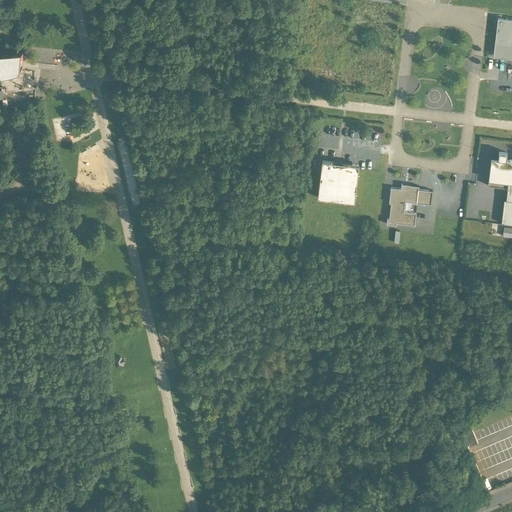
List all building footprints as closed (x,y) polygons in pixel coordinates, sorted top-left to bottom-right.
[(511,20),(498,19),(496,31),(497,31),(495,52),(511,53),(511,20)] [(23,55),(0,57),(0,80),(5,79),(6,82),(18,78),(18,76),(22,75),(23,55)] [(364,140),(364,146),(383,146),(383,132),(362,132),(362,140),(364,140)] [(506,187),(501,223),(511,224),(511,160),(491,158),(487,185),(506,187)] [(342,168),(332,167),(332,162),(322,161),(320,178),(322,178),(321,183),(321,187),(318,187),(317,198),(328,199),(328,196),(331,196),(331,199),(354,202),(355,191),(352,191),(352,188),(356,188),(358,170),(358,165),(343,164),(342,168)] [(432,191),(418,189),(419,186),(410,185),(409,190),(390,188),(389,203),(391,204),(389,219),(387,219),(386,224),(396,225),(396,223),(414,226),(416,213),(404,211),(405,202),(431,205),(432,191)] [(511,224),(494,222),(493,233),(511,235),(511,224)]
